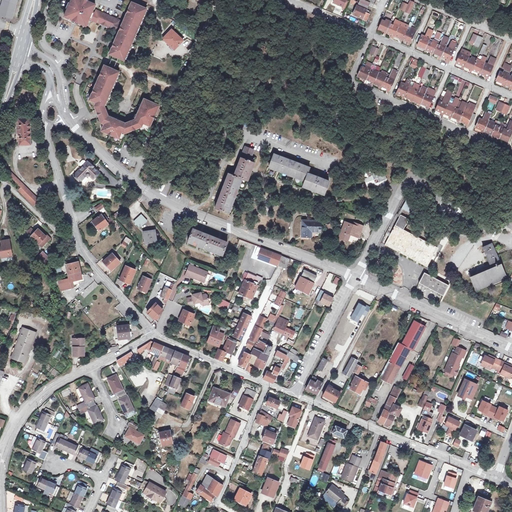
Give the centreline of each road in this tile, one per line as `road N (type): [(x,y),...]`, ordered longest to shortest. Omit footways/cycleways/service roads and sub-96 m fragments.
road 1 (unclassified): [(356,276),(160,199),(68,117)]
road 2 (residential): [(46,120),(79,242),(153,335)]
road 3 (residential): [(508,243),(410,180),(356,276)]
road 4 (residential): [(370,34),(351,80),(511,151)]
road 5 (residential): [(293,394),(495,478)]
road 6 (unclassified): [(153,335),(23,409),(0,468)]
road 7 (unclassified): [(511,348),(356,276)]
road 8 (residential): [(370,34),(511,94)]
road 9 (unknown): [(47,16),(91,40),(78,80),(81,108),(68,117)]
road 10 (residential): [(293,394),(356,276)]
road 11 (residential): [(267,383),(218,503)]
road 12 (residential): [(153,335),(267,383)]
